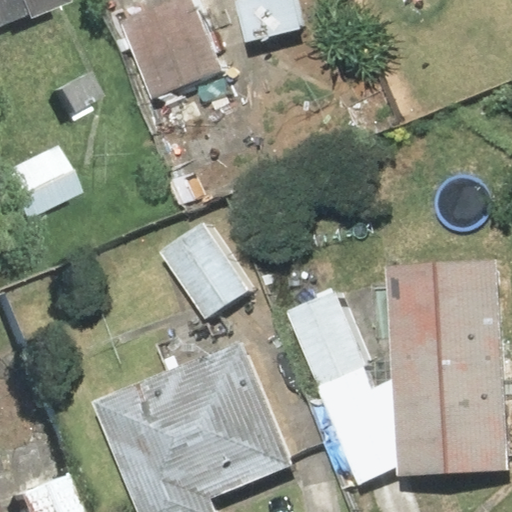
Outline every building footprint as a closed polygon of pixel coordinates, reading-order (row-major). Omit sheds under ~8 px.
[(63,0),(0,0),(0,27),(65,3),(63,0)] [(204,0),(189,0),(124,24),(152,99),(230,71),(204,0)] [(297,0),(248,0),(240,2),(253,49),(307,33),(297,0)] [(52,145),(0,165),(0,206),(6,222),(72,196),(52,145)] [(217,220),(163,253),(206,321),(260,288),(217,220)] [(511,260),(511,261),(402,269),(418,478),(511,471),(511,260)] [(312,466),(261,344),(106,409),(149,511),(231,511),(227,502),(312,466)] [(75,511),(58,469),(0,493),(0,496),(6,511),(75,511)]
